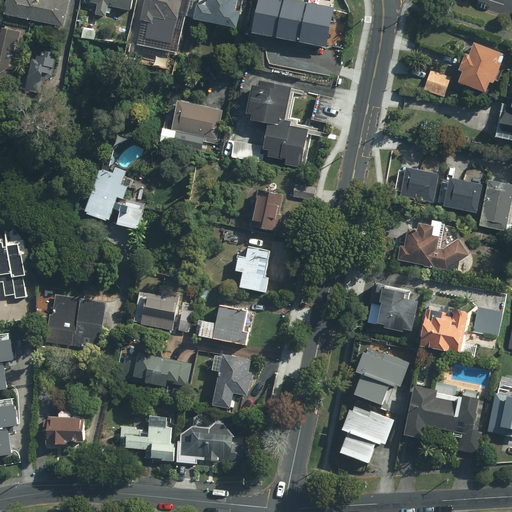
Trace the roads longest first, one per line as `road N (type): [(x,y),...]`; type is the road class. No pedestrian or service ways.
road 1 (secondary): [(283,508),(373,81),(382,0)]
road 2 (residential): [(0,499),(95,491),(283,508)]
road 3 (residential): [(283,508),(511,495)]
